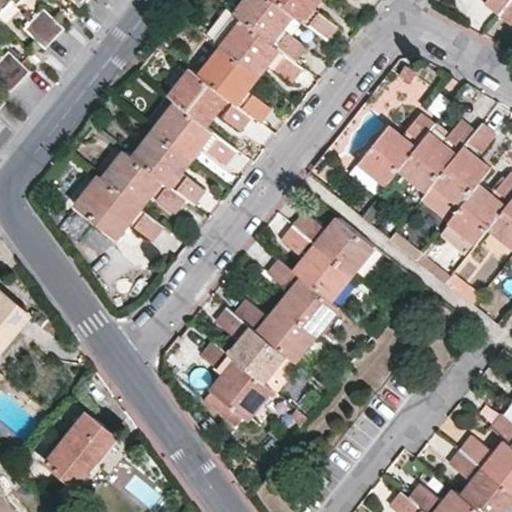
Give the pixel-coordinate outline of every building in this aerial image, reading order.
[(14,0),(0,0),(0,12),(1,13),(14,0)] [(90,0),(72,0),(77,4),(81,9),(90,0)] [(239,0),(232,9),(295,60),(304,47),(280,27),(286,21),(292,13),(276,0),(239,0)] [(276,0),(292,13),(324,38),(334,25),(311,6),(316,0),(276,0)] [(488,0),(487,1),(501,12),(510,0),(488,0)] [(511,0),(510,0),(501,12),(511,21),(511,0)] [(44,9),(35,19),(57,40),(66,31),(58,22),(44,9)] [(210,36),(218,43),(248,68),(255,60),(260,54),(282,72),(295,60),(232,9),(210,36)] [(57,40),(35,19),(24,29),(42,46),(46,51),(57,40)] [(218,43),(195,70),(250,115),(257,121),(268,108),(248,91),(247,89),(246,87),(247,85),(248,84),(251,81),(256,75),(248,68),(218,43)] [(11,51),(1,61),(22,83),(33,72),(24,64),(11,51)] [(22,83),(1,61),(0,61),(0,79),(9,88),(13,93),(22,83)] [(165,91),(173,99),(203,123),(209,116),(215,108),(239,127),(250,115),(195,70),(188,64),(165,91)] [(173,99),(152,124),(191,156),(196,150),(201,143),(224,160),(235,148),(203,123),(173,99)] [(397,173),(429,134),(435,127),(423,117),(403,140),(397,135),(390,129),(358,166),(383,187),(385,188),(397,173)] [(130,151),(184,195),(192,201),(202,189),(179,170),(184,164),(191,156),(152,124),(130,151)] [(432,189),(478,133),(465,124),(445,147),(438,141),(429,134),(397,173),(426,196),(432,189)] [(483,127),(478,133),(432,189),(459,210),(479,186),(491,171),(484,165),(478,160),(496,138),(483,127)] [(99,172),(138,204),(143,198),(150,190),(174,208),(184,195),(130,151),(121,145),(99,172)] [(338,172),(329,165),(321,175),(330,182),(338,172)] [(383,187),(358,166),(348,177),(373,198),(383,187)] [(162,223),(138,204),(99,172),(77,199),(115,231),(121,225),(127,218),(151,236),(162,223)] [(487,193),(479,186),(459,210),(447,225),(475,246),(487,232),(511,201),(511,179),(494,199),(487,193)] [(511,201),(487,232),(511,252),(511,201)] [(290,224),(354,274),(375,247),(337,217),(332,224),(325,232),(300,212),(290,224)] [(408,218),(400,228),(418,242),(426,233),(408,218)] [(331,302),(354,274),(290,224),(280,235),(305,256),(298,264),(292,271),(331,302)] [(423,253),(396,231),(390,239),(417,260),(423,253)] [(444,283),(453,272),(426,249),(423,253),(417,260),(444,283)] [(339,308),(331,302),(292,271),(274,258),(264,270),(290,291),(284,298),(278,305),(318,335),(338,309),(339,308)] [(479,293),(453,272),(444,283),(471,303),(479,293)] [(24,315),(0,298),(0,379),(4,375),(0,371),(0,358),(29,319),(24,315)] [(296,363),(318,335),(278,305),(273,312),(267,319),(242,298),(231,311),(286,356),(296,363)] [(265,384),(286,356),(231,311),(225,306),(214,319),(238,338),(231,347),(226,353),(265,384)] [(273,390),(265,384),(226,353),(209,340),(199,353),(223,372),(218,379),(211,387),(251,418),(273,390)] [(511,397),(511,398),(501,411),(511,420),(511,397)] [(74,488),(113,438),(88,419),(82,414),(42,464),(74,488)] [(511,487),(511,442),(506,438),(500,445),(494,452),(471,434),(461,447),(511,487)] [(509,511),(511,510),(511,487),(461,447),(451,460),(474,477),(468,484),(461,492),(486,511),(509,511)] [(147,508),(161,495),(139,471),(125,483),(147,508)] [(486,511),(461,492),(455,488),(448,495),(443,501),(419,482),(408,495),(429,511),(486,511)] [(429,511),(408,495),(400,489),(390,501),(403,511),(429,511)] [(0,511),(14,511),(0,493),(0,511)]
